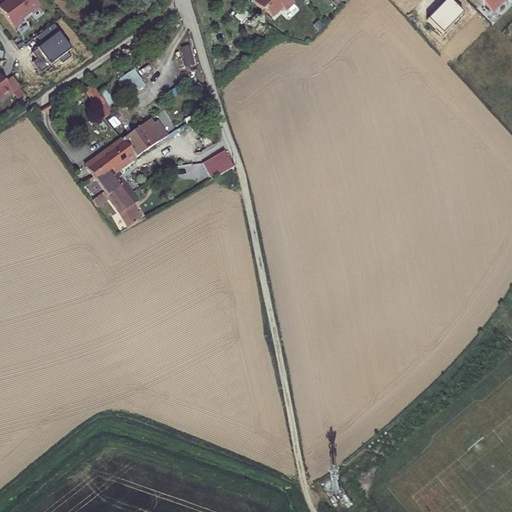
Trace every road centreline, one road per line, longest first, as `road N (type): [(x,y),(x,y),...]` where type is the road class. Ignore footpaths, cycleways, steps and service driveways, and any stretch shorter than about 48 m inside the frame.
road 1 (track): [(241,171),(316,511)]
road 2 (residential): [(185,0),(241,171)]
